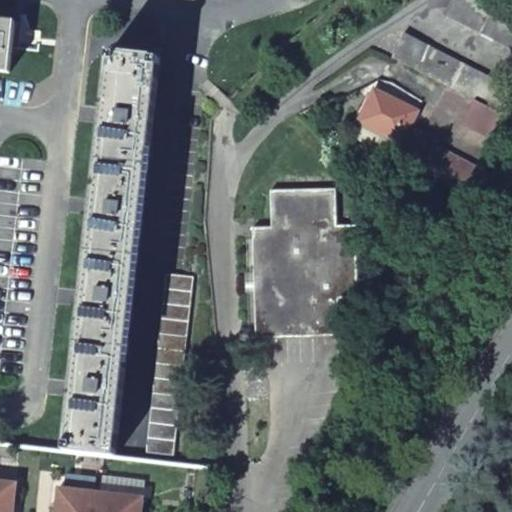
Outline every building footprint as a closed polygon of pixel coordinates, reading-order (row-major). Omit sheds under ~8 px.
[(511,18),(476,0),(454,0),(448,14),(511,46),(511,18)] [(15,26),(0,24),(0,75),(10,77),(15,26)] [(511,85),(407,33),(395,58),(477,100),(505,114),(511,100),(511,85)] [(109,58),(98,156),(148,162),(160,63),(109,58)] [(395,158),(464,192),(478,165),(409,132),(420,111),(378,91),(362,123),(403,143),(395,158)] [(505,114),(477,100),(466,123),(493,136),(505,114)] [(98,156),(86,254),(137,260),(148,162),(98,156)] [(258,232),(259,342),(344,338),(343,304),(363,302),(360,229),(341,230),(339,191),(276,194),(276,231),(258,232)] [(86,254),(75,353),(125,359),(137,260),(86,254)] [(196,281),(168,278),(149,457),(176,460),(196,281)] [(75,353),(63,454),(114,460),(125,359),(75,353)] [(15,511),(18,486),(0,483),(0,511),(15,511)] [(100,511),(102,496),(60,490),(57,511),(100,511)] [(143,511),(144,501),(102,496),(100,511),(143,511)]
